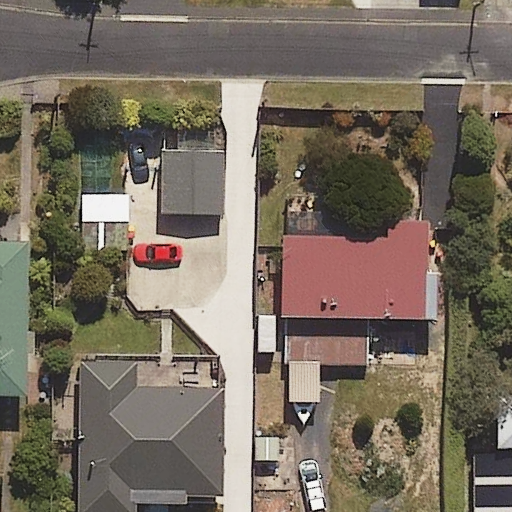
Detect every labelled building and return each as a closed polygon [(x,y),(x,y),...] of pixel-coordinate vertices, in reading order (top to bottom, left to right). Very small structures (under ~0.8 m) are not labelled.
[(218,148),(159,149),(161,217),(219,216),(218,148)] [(131,222),(129,193),(82,195),(84,225),(131,222)] [(367,362),(367,322),(435,322),(435,277),(427,277),(427,225),(385,225),(385,238),(279,238),(279,316),(286,315),(287,399),(316,399),(316,363),(367,362)] [(0,395),(21,397),(26,245),(0,244),(0,395)] [(188,504),(188,497),(226,496),(225,388),(135,389),(135,361),(77,361),(77,511),(133,511),(134,504),(188,504)] [(511,399),(500,399),(500,452),(511,452),(511,399)] [(478,511),(511,511),(511,452),(500,452),(478,453),(478,511)]
